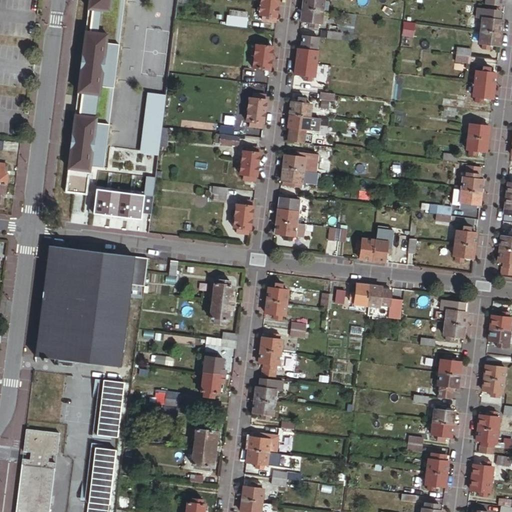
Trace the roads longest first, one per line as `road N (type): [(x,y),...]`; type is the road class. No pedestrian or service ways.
road 1 (residential): [(290,0),(260,258)]
road 2 (residential): [(260,258),(228,511)]
road 3 (residential): [(511,36),(481,285)]
road 4 (tertiary): [(59,0),(30,230)]
road 5 (residential): [(260,258),(30,230)]
road 6 (residential): [(481,285),(455,511)]
road 7 (residential): [(481,285),(260,258)]
road 8 (tertiary): [(30,230),(0,421)]
